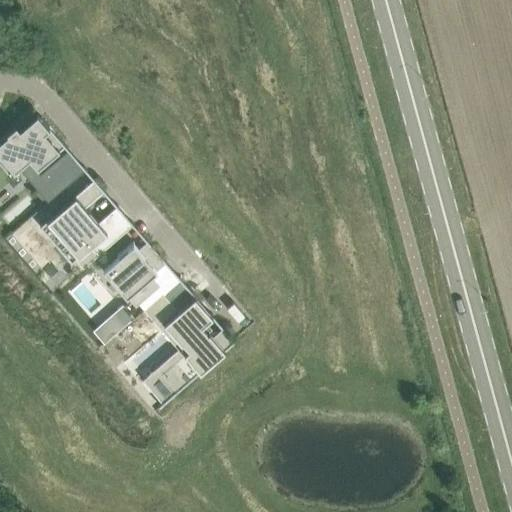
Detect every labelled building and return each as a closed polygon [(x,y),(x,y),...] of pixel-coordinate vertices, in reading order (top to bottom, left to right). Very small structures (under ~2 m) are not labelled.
[(16,122),(0,135),(0,152),(11,165),(27,150),(37,163),(51,151),(53,153),(64,144),(67,147),(68,147),(40,115),(37,111),(19,126),(16,122)] [(49,177),(37,187),(48,200),(67,183),(50,162),(42,169),(49,177)] [(82,265),(132,221),(116,202),(98,219),(85,204),(103,188),(93,176),(51,212),(64,227),(52,238),(71,259),(74,256),(82,265)] [(135,304),(159,283),(151,273),(151,272),(165,260),(166,259),(147,238),(138,246),(133,240),(116,254),(103,266),(135,304)] [(164,368),(160,371),(175,388),(176,389),(235,339),(222,324),(212,333),(208,328),(207,329),(202,322),(212,313),(191,289),(190,290),(193,293),(163,319),(181,340),(182,339),(188,346),(163,367),(164,368)] [(123,303),(93,329),(104,341),(134,315),(123,303)] [(138,313),(128,321),(133,327),(143,318),(138,313)]
